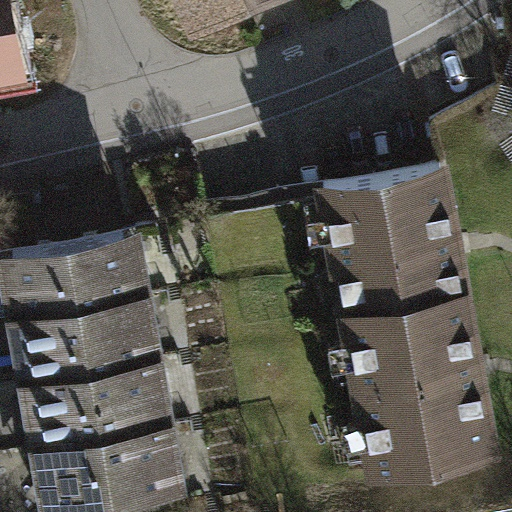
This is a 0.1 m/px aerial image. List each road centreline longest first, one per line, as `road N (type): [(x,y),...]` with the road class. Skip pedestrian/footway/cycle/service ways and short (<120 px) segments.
road 1 (residential): [(164,121),(272,82),(433,0)]
road 2 (residential): [(0,158),(164,121)]
road 3 (residential): [(104,0),(164,121)]
